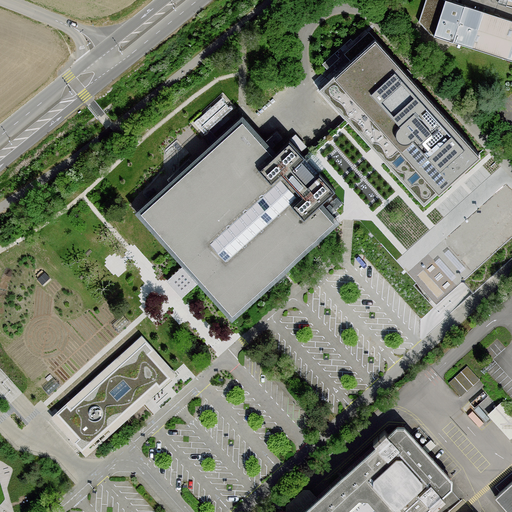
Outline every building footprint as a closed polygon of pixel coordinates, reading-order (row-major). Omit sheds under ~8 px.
[(511,22),(444,1),(432,37),(511,62),(511,22)] [(378,155),(425,206),(453,180),(481,154),(374,37),(318,88),(345,117),(378,155)] [(249,118),(244,113),(137,211),(170,248),(233,320),(287,271),(295,264),(297,262),(341,220),(334,213),(344,204),(334,193),(336,190),(309,159),(303,153),(282,128),(268,140),(249,118)] [(142,329),(47,416),(85,459),(181,372),(142,329)] [(467,366),(461,371),(473,385),(479,379),(467,366)] [(455,377),(467,390),(473,385),(461,371),(455,377)] [(461,396),(467,390),(455,377),(448,382),(461,396)] [(511,414),(501,402),(490,412),(488,413),(510,438),(511,436),(511,414)] [(403,423),(396,423),(294,511),(286,511),(284,510),(278,509),(274,511),(419,511),(431,502),(434,506),(446,495),(443,491),(451,484),(452,478),(403,423)] [(511,511),(511,482),(496,496),(509,511),(511,511)]
